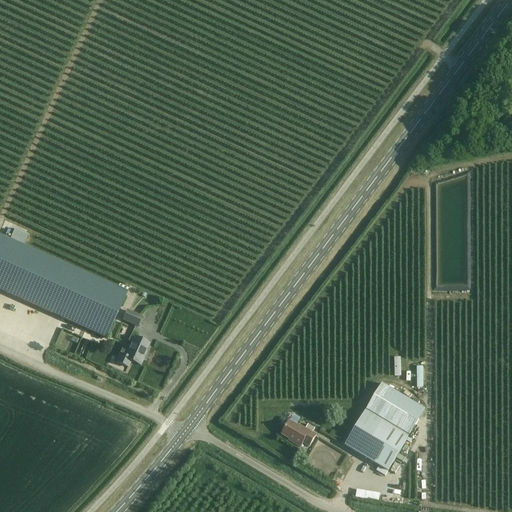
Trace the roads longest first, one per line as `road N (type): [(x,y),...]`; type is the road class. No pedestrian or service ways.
road 1 (secondary): [(189,425),(511,1)]
road 2 (unclassified): [(0,347),(182,434)]
road 3 (unclassified): [(340,511),(189,425)]
